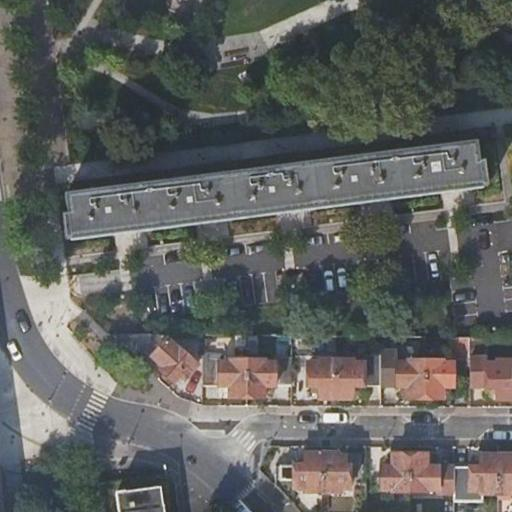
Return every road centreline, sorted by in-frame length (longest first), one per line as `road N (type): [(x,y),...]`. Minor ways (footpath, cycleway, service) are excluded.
road 1 (residential): [(216,466),(261,431),(511,429)]
road 2 (residential): [(35,366),(68,394),(164,430),(216,466)]
